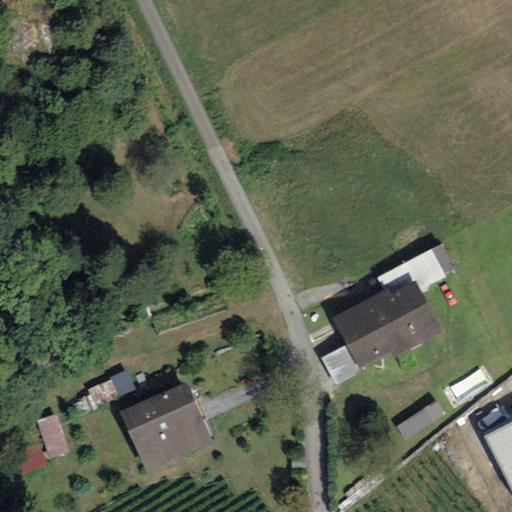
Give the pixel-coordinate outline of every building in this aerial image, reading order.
[(377,281),(383,294),(412,280),(418,293),(453,276),(440,250),(377,281)] [(383,294),(332,319),(359,374),(390,358),(393,363),(441,339),(418,293),(412,280),(383,294)] [(455,383),(439,392),(448,407),(464,398),(455,383)] [(212,449),(187,389),(120,417),(145,477),(212,449)] [(420,412),(395,429),(405,443),(430,426),(420,412)] [(67,454),(55,416),(36,422),(48,461),(67,454)] [(511,423),(483,436),(511,492),(511,423)]
